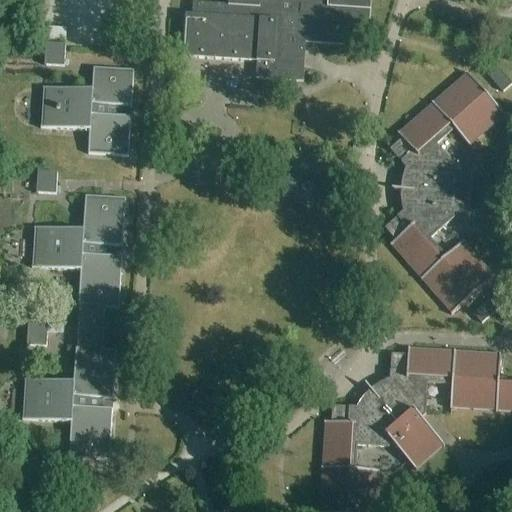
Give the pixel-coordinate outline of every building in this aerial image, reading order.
[(228,0),(228,7),(193,5),(192,17),(185,16),(182,59),(256,64),(256,81),(302,84),(305,45),(342,47),(343,36),(368,38),(370,0),(228,0)] [(7,28),(7,41),(33,42),(34,29),(7,28)] [(67,29),(43,28),(43,39),(67,41),(67,29)] [(66,46),(46,44),(44,66),(64,68),(66,46)] [(133,73),(93,70),(91,93),(42,90),(40,130),(89,133),(87,156),(128,158),(133,73)] [(490,79),(503,94),(511,86),(499,71),(490,79)] [(480,97),(484,94),(467,75),(466,76),(468,77),(451,92),(450,90),(449,91),(450,93),(434,107),(432,105),(431,106),(433,108),(417,122),(416,120),(415,121),(416,123),(400,137),(398,135),(397,136),(402,141),(390,152),(406,170),(404,174),(403,179),(402,183),(401,191),(398,191),(398,192),(401,192),(401,197),(401,201),(401,206),(402,210),(403,214),(385,230),(395,242),(390,247),(390,248),(392,247),(407,263),(405,264),(406,265),(407,264),(422,280),(420,282),(421,283),(422,281),(437,297),(435,298),(436,299),(438,298),(452,314),(450,316),(451,317),(470,300),(467,296),(472,292),(475,295),(495,279),(494,278),(492,279),(478,263),(479,262),(478,261),(477,262),(463,246),(465,244),(464,243),(445,259),(429,241),(453,220),(454,214),(468,215),(469,214),(467,214),(469,179),(471,179),(471,177),(456,176),(456,170),(436,147),(454,131),(470,149),(471,148),(469,146),(485,132),(486,134),(487,133),(486,131),(502,117),(504,119),(505,118),(489,100),(485,103),(483,100),(480,97)] [(58,174),(38,173),(36,194),(56,196),(58,174)] [(104,331),(105,310),(118,310),(125,201),(85,198),(82,233),(34,230),(31,270),(80,273),(78,308),(80,308),(78,329),(104,331)] [(488,303),(473,316),(481,325),(496,312),(488,303)] [(49,326),(28,325),(27,346),(47,348),(49,326)] [(511,331),(504,328),(500,339),(511,344),(511,331)] [(78,329),(77,350),(75,350),(73,385),(24,382),(21,422),(70,425),(68,460),(109,462),(116,353),(102,352),(104,331),(78,329)] [(317,511),(320,511),(372,511),(374,493),(376,493),(376,491),(374,491),(376,470),(378,470),(378,469),(354,467),(356,443),(387,445),(392,441),(416,468),(417,467),(409,458),(435,435),(443,444),(444,443),(420,416),(425,412),(427,381),(451,382),(449,411),(451,411),(451,408),(472,410),(472,411),(474,412),(474,410),(495,411),(495,414),(496,414),(497,411),(511,412),(511,389),(511,387),(511,381),(498,380),(500,356),(499,356),(499,358),(477,357),(477,355),(476,355),(476,357),(454,356),(454,353),(453,353),(453,356),(431,354),(432,352),(430,352),(430,354),(409,353),(409,350),(408,350),(407,357),(391,356),(390,381),(386,383),(382,385),(378,387),(375,390),(371,392),(369,390),(368,391),(370,393),(367,396),(364,399),(362,403),(359,407),(357,410),(332,408),(331,424),(324,424),(323,425),(326,425),(325,447),(323,447),(323,448),(325,448),(323,470),(321,470),(321,471),(323,471),(322,492),(320,492),(320,494),(322,494),(321,511),(317,511)] [(31,511),(32,511),(35,504),(15,498),(11,510),(18,511),(31,511)]
